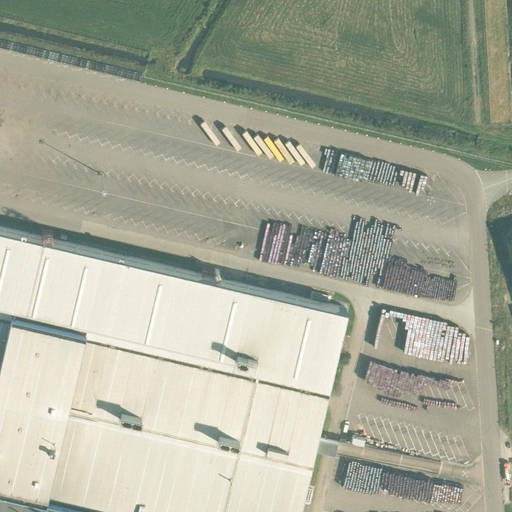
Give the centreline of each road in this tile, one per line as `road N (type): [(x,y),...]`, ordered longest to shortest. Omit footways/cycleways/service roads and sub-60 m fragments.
road 1 (unknown): [(0,131),(477,243)]
road 2 (unknown): [(343,391),(489,424)]
road 3 (unknown): [(349,352),(485,369)]
